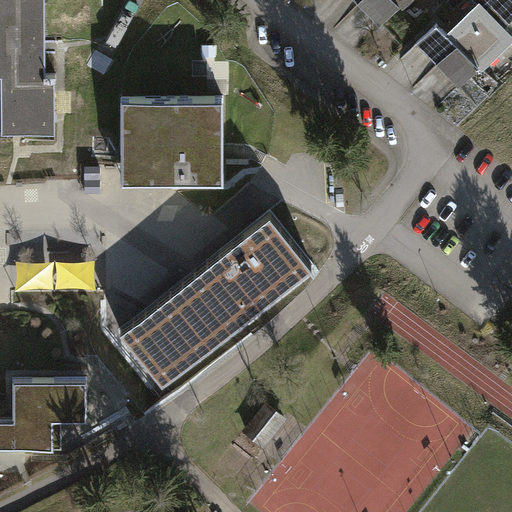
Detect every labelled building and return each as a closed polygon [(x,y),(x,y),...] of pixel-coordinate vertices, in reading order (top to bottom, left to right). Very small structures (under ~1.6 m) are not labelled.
[(0,0),(0,95),(2,95),(2,133),(33,133),(33,127),(55,126),(55,79),(56,79),(56,73),(46,73),(45,0),(0,0)] [(367,0),(362,5),(383,25),(408,0),(367,0)] [(511,0),(475,0),(481,5),(502,26),(511,15),(511,0)] [(461,47),(441,66),(462,86),(511,36),(511,35),(502,26),(481,5),(450,36),(461,47)] [(441,66),(461,47),(450,36),(439,25),(420,45),(441,66)] [(121,96),(122,183),(224,182),(223,95),(121,96)] [(100,283),(99,254),(20,258),(21,286),(100,283)] [(0,447),(54,448),(54,418),(88,418),(87,377),(13,377),(13,416),(0,416),(0,447)] [(266,438),(290,415),(281,406),(257,428),(266,438)]
